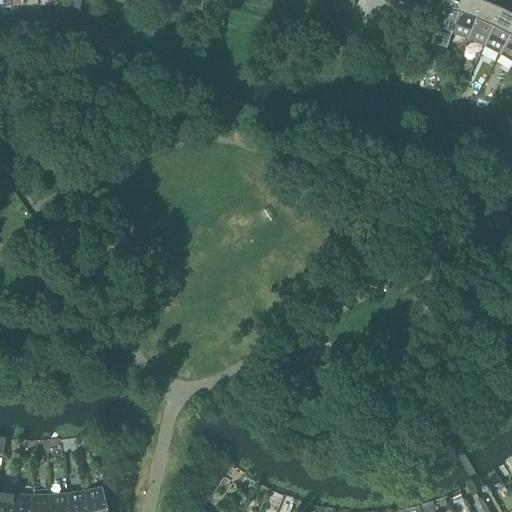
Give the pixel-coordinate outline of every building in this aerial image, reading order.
[(334,0),(333,5),(352,9),(354,0),(334,0)] [(441,0),(431,41),(447,46),(452,32),(462,0),(441,0)] [(462,0),(452,32),(468,38),(484,1),(482,0),(462,0)] [(468,38),(485,45),(502,9),(499,7),(488,2),(488,0),(482,0),(484,1),(468,38)] [(485,45),(501,53),(511,33),(511,13),(506,10),(511,0),(501,0),(499,7),(502,9),(485,45)] [(511,33),(501,53),(511,60),(511,33)] [(109,511),(103,488),(85,492),(89,511),(109,511)] [(13,511),(15,495),(0,492),(0,511),(13,511)] [(89,511),(85,492),(69,494),(70,511),(89,511)] [(70,511),(69,494),(51,496),(51,511),(70,511)] [(13,511),(32,511),(33,496),(15,495),(13,511)] [(51,511),(51,496),(33,496),(32,511),(51,511)]
